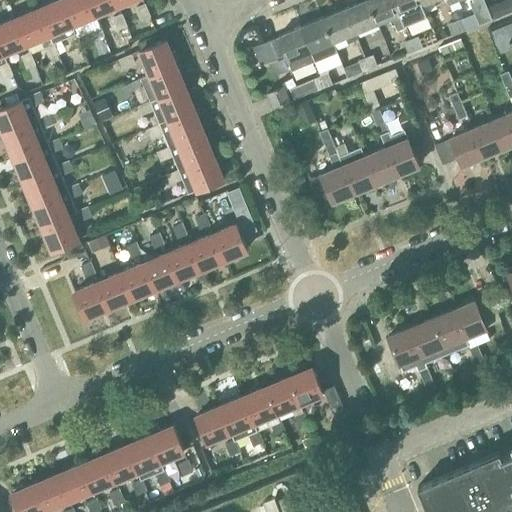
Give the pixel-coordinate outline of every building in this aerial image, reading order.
[(68,36),(77,32),(73,23),(62,0),(56,0),(39,7),(49,33),(50,33),(54,42),(68,36)] [(62,0),(73,23),(95,14),(89,0),(62,0)] [(89,0),(95,14),(119,4),(116,0),(89,0)] [(360,0),(345,6),(355,29),(355,30),(377,20),(368,0),(360,0)] [(406,24),(395,0),(368,0),(377,20),(389,15),(393,24),(395,23),(398,30),(406,26),(406,24)] [(422,2),(421,0),(395,0),(406,24),(427,15),(422,2)] [(470,0),(479,22),(492,17),(485,0),(470,0)] [(511,10),(511,0),(505,0),(490,6),(495,17),(511,10)] [(142,18),(151,14),(146,3),(137,6),(142,18)] [(324,15),(323,15),(333,39),(344,34),(347,42),(358,37),(355,30),(355,29),(345,6),(324,15)] [(45,46),(54,42),(50,33),(49,33),(39,7),(16,17),(27,42),(40,37),(45,46)] [(128,25),(122,13),(113,17),(119,29),(128,25)] [(314,58),(315,59),(337,50),(333,39),(323,15),(301,25),(311,48),(314,58)] [(31,52),(27,42),(16,17),(0,23),(0,40),(8,61),(22,55),(31,52)] [(459,31),(467,27),(463,17),(455,21),(459,31)] [(452,33),(459,31),(455,21),(448,23),(452,33)] [(105,35),(100,22),(90,26),(96,39),(105,35)] [(253,46),(260,63),(286,53),(292,69),(315,59),(314,58),(311,48),(301,25),(278,34),(278,36),(253,46)] [(77,32),(68,36),(73,48),(82,45),(77,32)] [(411,38),(416,49),(424,46),(419,35),(411,38)] [(409,52),(416,49),(411,38),(404,41),(409,52)] [(8,61),(0,40),(0,65),(5,76),(13,72),(8,61)] [(151,73),(176,62),(167,40),(141,50),(151,73)] [(54,42),(45,46),(50,58),(59,54),(54,42)] [(27,68),(35,64),(36,64),(31,52),(22,55),(27,68)] [(136,63),(132,53),(119,59),(123,68),(136,63)] [(366,56),(371,68),(378,65),(373,54),(366,56)] [(363,71),(371,68),(366,56),(358,60),(363,71)] [(422,74),(433,70),(429,59),(418,63),(422,74)] [(176,62),(151,73),(140,77),(149,100),(160,95),(186,85),(176,62)] [(371,110),(381,106),(374,90),(400,79),(396,68),(360,82),(371,110)] [(322,74),(326,85),(333,82),(328,71),(322,74)] [(501,74),(511,97),(511,95),(511,76),(509,71),(501,74)] [(318,88),(326,85),(322,74),(314,77),(318,88)] [(314,77),(290,87),(295,98),(318,88),(314,77)] [(283,84),(267,92),(274,107),(290,100),(283,84)] [(160,122),(195,108),(186,85),(160,95),(160,96),(138,105),(143,114),(155,109),(160,122)] [(35,105),(46,100),(42,92),(30,97),(31,97),(22,101),(0,109),(0,119),(6,134),(40,120),(39,118),(34,106),(35,106),(35,105)] [(459,119),(467,116),(458,92),(449,96),(459,119)] [(93,102),(102,121),(114,115),(105,97),(93,102)] [(303,125),(316,120),(308,100),(295,105),(303,125)] [(380,133),(388,130),(379,107),(371,111),(380,133)] [(179,142),(205,131),(195,108),(160,122),(160,123),(148,128),(152,137),(164,132),(170,146),(179,142)] [(16,158),(41,148),(50,144),(49,141),(43,129),(64,120),(59,110),(39,118),(40,120),(6,134),(16,158)] [(506,146),(511,143),(511,111),(495,119),(506,146)] [(473,128),(484,155),(506,146),(495,119),(473,128)] [(329,154),(337,151),(328,128),(320,131),(329,154)] [(462,164),(484,155),(473,128),(451,138),(462,164)] [(388,130),(380,133),(386,147),(397,174),(419,164),(404,129),(390,135),(388,130)] [(215,155),(205,131),(179,142),(170,146),(158,151),(162,160),(174,155),(179,169),(215,155)] [(25,181),(51,170),(59,167),(58,164),(53,152),(65,147),(60,137),(49,141),(50,144),(41,148),(16,158),(25,181)] [(375,182),(364,156),(360,146),(339,155),(343,164),(354,191),(375,182)] [(375,182),(397,174),(386,147),(364,156),(375,182)] [(343,164),(339,155),(337,151),(329,154),(335,168),(321,173),(321,174),(310,178),(316,194),(327,189),(332,200),(354,191),(343,164)] [(62,174),(96,160),(93,152),(71,161),(70,160),(58,164),(59,167),(51,170),(25,181),(35,203),(69,189),(68,187),(62,174)] [(215,155),(179,169),(168,174),(172,182),(183,178),(189,193),(224,178),(215,155)] [(119,167),(107,172),(114,191),(127,186),(119,167)] [(69,215),(78,211),(72,197),(84,192),(79,182),(68,187),(69,189),(35,203),(44,225),(69,215)] [(241,197),(237,187),(224,192),(229,202),(241,197)] [(82,220),(94,215),(90,207),(79,212),(82,220)] [(210,224),(205,212),(196,216),(201,228),(210,224)] [(79,239),(69,215),(44,225),(54,249),(79,239)] [(188,233),(183,222),(173,226),(178,238),(188,233)] [(214,233),(225,259),(227,258),(229,261),(237,257),(236,254),(248,249),(237,223),(214,233)] [(165,243),(160,231),(150,235),(155,247),(165,243)] [(202,268),(225,259),(214,233),(192,242),(202,268)] [(106,234),(88,241),(93,252),(110,244),(106,234)] [(142,252),(137,241),(127,245),(132,257),(142,252)] [(179,277),(202,268),(192,242),(169,252),(179,277)] [(157,287),(179,277),(169,252),(146,261),(157,287)] [(87,276),(96,272),(91,260),(82,264),(87,276)] [(132,297),(157,287),(146,261),(122,271),(132,297)] [(99,281),(109,307),(132,297),(122,271),(99,281)] [(86,316),(109,307),(99,281),(76,291),(86,316)] [(465,335),(466,335),(487,326),(476,300),(454,309),(465,335)] [(465,335),(454,309),(433,318),(443,344),(447,354),(470,344),(466,335),(465,335)] [(447,354),(443,344),(433,318),(411,326),(422,353),(423,352),(427,362),(447,354)] [(411,326),(389,335),(403,370),(414,366),(425,392),(437,387),(427,362),(423,352),(422,353),(411,326)] [(483,380),(491,376),(477,343),(469,346),(483,380)] [(476,366),(460,373),(462,379),(478,372),(476,366)] [(290,376),(301,402),(324,392),(313,367),(290,376)] [(291,406),(295,415),(300,413),(304,410),(301,402),(290,376),(267,386),(278,411),(291,406)] [(333,407),(341,404),(343,403),(334,383),(332,384),(325,388),(333,407)] [(245,395),(255,421),(278,411),(267,386),(245,395)] [(257,430),(254,421),(255,421),(245,395),(221,405),(231,431),(235,440),(236,439),(236,440),(249,434),(254,445),(263,441),(259,429),(257,430)] [(208,441),(231,431),(221,405),(197,415),(208,441)] [(295,415),(300,426),(309,422),(304,410),(300,413),(295,415)] [(272,424),(277,436),(286,431),(281,420),(272,424)] [(150,434),(161,460),(185,450),(174,425),(150,434)] [(156,473),(165,469),(161,460),(150,434),(127,444),(137,470),(141,478),(141,479),(142,479),(156,473)] [(240,451),(236,440),(236,439),(235,440),(227,443),(232,455),(240,451)] [(116,479),(137,470),(127,444),(106,453),(116,479)] [(511,453),(503,457),(500,451),(418,485),(429,511),(493,511),(511,504),(511,453)] [(94,488),(116,479),(106,453),(83,462),(94,488)] [(185,474),(193,471),(189,459),(180,462),(185,474)] [(59,472),(70,498),(94,488),(83,462),(59,472)] [(165,469),(156,473),(166,495),(175,491),(166,468),(165,469)] [(36,482),(47,508),(70,498),(59,472),(36,482)] [(147,490),(142,479),(141,479),(141,478),(133,482),(138,494),(147,490)] [(20,511),(36,511),(47,508),(36,482),(12,492),(20,511)] [(345,510),(344,511),(339,499),(332,501),(324,482),(279,500),(283,511),(348,511),(347,510),(345,510)] [(114,503),(125,499),(120,487),(110,491),(114,503)] [(87,501),(91,511),(95,511),(103,509),(98,497),(87,501)]
